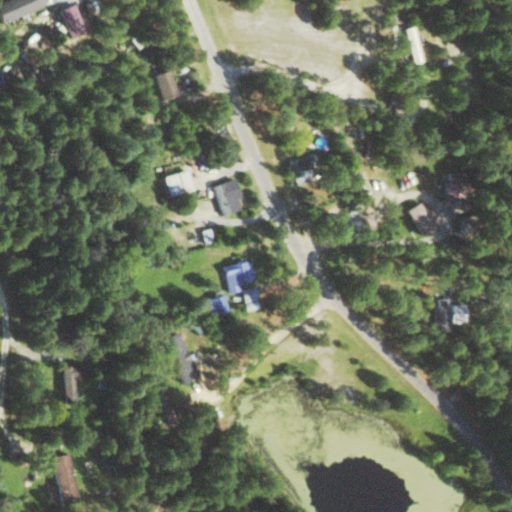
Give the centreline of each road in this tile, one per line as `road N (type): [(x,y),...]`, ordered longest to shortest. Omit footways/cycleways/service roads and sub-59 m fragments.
road 1 (residential): [(511,511),(461,432),(295,253),(186,0)]
road 2 (residential): [(0,288),(69,395)]
